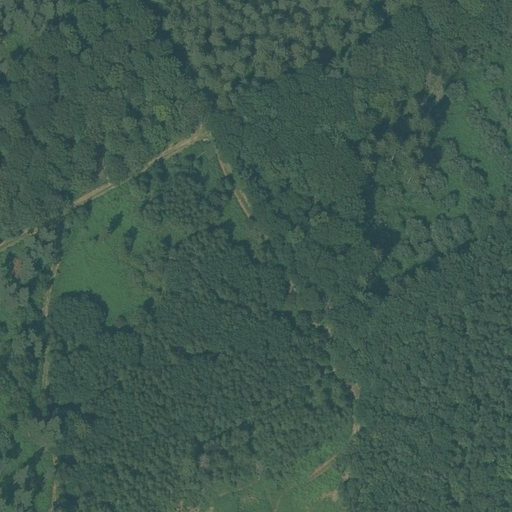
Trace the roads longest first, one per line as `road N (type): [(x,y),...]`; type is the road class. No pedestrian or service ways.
road 1 (track): [(431,0),(304,72),(278,99),(60,217)]
road 2 (track): [(323,346),(140,0)]
road 3 (track): [(56,486),(46,309),(61,251),(60,217)]
